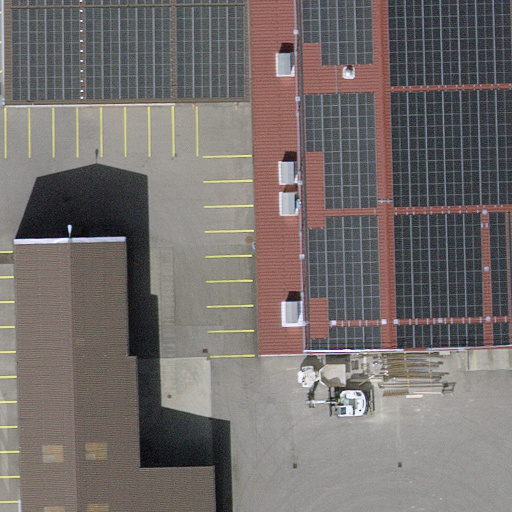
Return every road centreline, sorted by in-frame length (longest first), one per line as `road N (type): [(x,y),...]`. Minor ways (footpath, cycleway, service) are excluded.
road 1 (unknown): [(0,132),(150,127),(185,166),(200,290),(208,502)]
road 2 (unknown): [(208,502),(511,490)]
